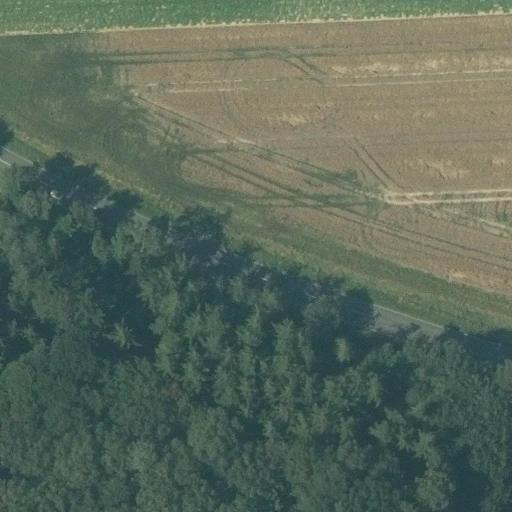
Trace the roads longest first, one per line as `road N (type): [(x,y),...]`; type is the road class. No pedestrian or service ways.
road 1 (secondary): [(163,241),(511,362)]
road 2 (unclassified): [(163,241),(0,392)]
road 3 (secondary): [(0,161),(163,241)]
